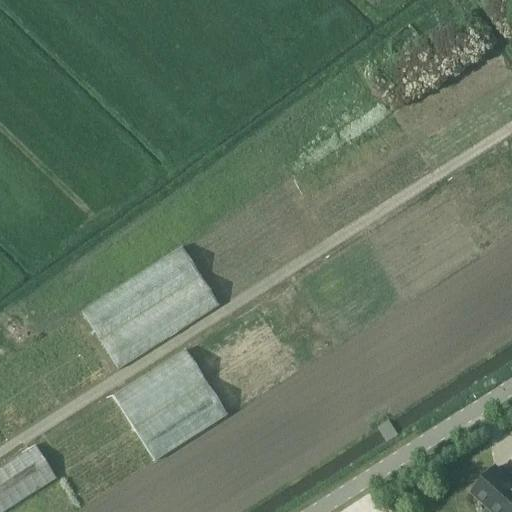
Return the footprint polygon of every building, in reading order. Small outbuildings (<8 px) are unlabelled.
[(80,308),(116,368),(219,306),(182,246),(80,308)] [(260,304),(182,346),(220,415),(297,374),(260,304)] [(0,361),(0,431),(5,440),(100,382),(64,323),(0,361)] [(41,445),(80,509),(153,464),(113,400),(41,445)] [(33,448),(0,468),(0,511),(4,511),(54,481),(33,448)] [(511,511),(511,483),(495,468),(472,494),(488,509),(485,511),(511,511)]
